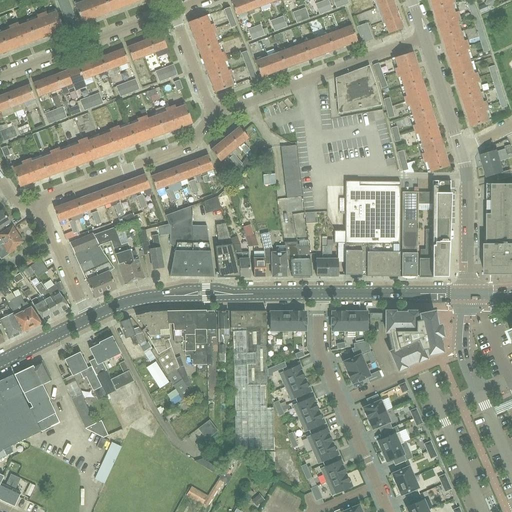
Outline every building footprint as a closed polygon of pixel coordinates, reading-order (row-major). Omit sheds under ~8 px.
[(56,0),(65,23),(76,19),(68,0),(56,0)] [(96,18),(89,0),(83,0),(84,1),(75,5),(82,23),(90,20),(90,19),(95,16),(96,18)] [(102,15),(110,12),(105,0),(89,0),(96,18),(96,17),(96,16),(101,14),(102,15)] [(124,7),(121,0),(105,0),(110,12),(117,9),(118,9),(118,8),(123,6),(123,7),(124,7)] [(243,0),(236,0),(231,2),(236,15),(247,11),(243,0)] [(259,6),(256,0),(243,0),(247,11),(249,15),(255,13),(253,8),(259,6)] [(326,0),(322,2),(326,12),(332,10),(327,0),(326,0)] [(346,0),(332,0),(336,8),(348,4),(346,0)] [(375,0),(389,34),(393,32),(403,28),(392,0),(375,0)] [(431,0),(434,9),(455,2),(454,0),(431,0)] [(479,17),(472,1),(467,3),(472,16),(475,25),(483,51),(477,53),(479,58),(491,55),(483,31),(479,17)] [(326,12),(322,2),(315,4),(319,15),(326,12)] [(455,3),(455,2),(434,9),(438,23),(459,16),(458,12),(455,13),(452,3),(455,3)] [(236,26),(229,7),(224,10),(231,28),(236,26)] [(299,10),(303,21),(309,19),(305,8),(299,10)] [(303,21),(299,10),(292,13),(296,23),(303,21)] [(55,33),(63,30),(57,12),(47,16),(46,13),(41,14),(49,34),(54,32),(55,33)] [(49,34),(41,14),(37,16),(38,19),(29,23),(36,41),(43,38),(44,38),(43,37),(49,35),(49,36),(50,36),(49,34)] [(210,25),(206,15),(188,22),(194,36),(215,28),(213,24),(210,25)] [(443,38),(461,32),(458,22),(461,21),(459,16),(438,23),(443,38)] [(276,19),(280,29),(287,27),(283,17),(276,19)] [(280,29),(276,19),(270,21),(274,32),(280,29)] [(314,30),(324,27),(322,20),(312,23),(314,30)] [(28,44),(36,41),(29,23),(19,27),(18,24),(14,25),(22,46),(21,45),(27,43),(27,44),(28,44)] [(362,44),(373,40),(367,23),(356,27),(362,44)] [(22,46),(14,25),(9,27),(10,30),(1,34),(8,52),(15,49),(16,48),(15,47),(21,45),(21,46),(22,46)] [(267,28),(262,30),(260,25),(254,27),(258,38),(264,36),(264,35),(269,33),(267,28)] [(339,31),(345,46),(357,41),(351,26),(339,31)] [(252,40),(258,38),(254,27),(248,30),(252,40)] [(216,33),(215,28),(194,36),(199,51),(217,44),(213,34),(216,33)] [(327,35),(333,50),(345,46),(339,31),(327,35)] [(461,32),(443,38),(447,52),(468,45),(467,40),(464,41),(461,32)] [(167,48),(162,35),(150,39),(155,52),(167,48)] [(315,40),(321,55),(333,50),(327,35),(315,40)] [(155,52),(150,39),(139,43),(144,57),(155,52)] [(303,44),(309,59),(321,55),(315,40),(303,44)] [(144,57),(139,43),(128,48),(133,61),(144,57)] [(199,51),(204,65),(225,57),(223,51),(220,53),(217,44),(199,51)] [(309,59),(303,44),(291,49),(297,64),(309,59)] [(447,52),(452,66),(458,84),(479,77),(477,73),(474,74),(471,64),(470,60),(467,50),(470,50),(468,45),(447,52)] [(113,54),(118,67),(129,62),(124,49),(113,54)] [(297,64),(291,49),(279,53),(285,68),(297,64)] [(257,78),(256,78),(247,51),(241,53),(251,81),(257,78)] [(394,68),(396,73),(417,66),(413,52),(394,58),(397,67),(394,68)] [(285,68),(279,53),(267,58),(273,73),(285,68)] [(118,67),(113,54),(101,58),(106,71),(112,69),(113,73),(119,70),(118,67)] [(227,61),(225,57),(204,65),(210,79),(231,71),(230,70),(227,71),(224,62),(227,61)] [(90,62),(95,75),(106,71),(101,58),(90,62)] [(273,73),(267,58),(255,62),(261,77),(273,73)] [(79,66),(84,80),(95,75),(90,62),(79,66)] [(387,87),(379,63),(373,65),(381,89),(387,87)] [(162,69),(166,79),(177,75),(173,65),(162,69)] [(84,80),(79,66),(67,71),(72,84),(74,88),(75,92),(87,88),(84,80)] [(400,77),(403,86),(422,80),(417,66),(396,73),(397,78),(400,77)] [(507,107),(495,66),(489,68),(493,82),(502,109),(507,107)] [(338,114),(380,105),(377,86),(369,67),(335,80),(338,114)] [(166,79),(162,69),(155,71),(159,82),(166,79)] [(74,88),(72,84),(67,71),(56,75),(61,88),(66,86),(68,90),(74,88)] [(210,79),(215,93),(233,86),(229,76),(232,75),(231,71),(210,79)] [(61,88),(56,75),(45,79),(50,93),(61,88)] [(462,98),(481,92),(477,83),(480,82),(479,77),(458,84),(462,98)] [(50,93),(45,79),(33,84),(38,97),(50,93)] [(124,84),(128,94),(139,90),(135,79),(124,84)] [(403,97),(405,102),(426,95),(422,80),(403,86),(406,96),(403,97)] [(183,89),(179,81),(174,83),(177,90),(183,89)] [(128,94),(124,84),(116,86),(120,97),(128,94)] [(36,102),(35,98),(30,85),(18,90),(25,106),(36,102)] [(25,106),(18,90),(7,94),(14,113),(26,109),(25,106)] [(481,92),(462,98),(467,113),(488,106),(486,101),(483,102),(481,92)] [(90,97),(94,107),(103,104),(99,93),(90,97)] [(14,113),(7,94),(0,96),(0,109),(1,111),(3,117),(14,113)] [(409,106),(412,115),(431,109),(426,95),(405,102),(406,106),(409,106)] [(56,110),(60,120),(67,118),(62,107),(62,108),(57,96),(52,98),(57,109),(56,110)] [(94,107),(90,97),(80,101),(84,111),(94,107)] [(383,100),(388,118),(394,117),(389,98),(383,100)] [(178,129),(192,123),(185,106),(175,109),(174,106),(170,108),(178,129)] [(471,127),(481,124),(490,121),(486,111),(489,110),(488,106),(467,113),(471,127)] [(157,116),(163,134),(178,129),(170,108),(165,110),(166,112),(157,116)] [(435,123),(431,109),(412,115),(415,125),(412,125),(414,130),(435,123)] [(60,120),(56,110),(45,114),(49,124),(60,120)] [(163,134),(157,116),(148,120),(147,117),(141,119),(149,139),(163,134)] [(128,127),(135,145),(149,139),(141,119),(137,120),(138,123),(128,127)] [(418,134),(421,144),(440,138),(435,123),(414,130),(415,134),(418,134)] [(7,128),(3,130),(2,126),(0,126),(0,143),(11,139),(7,128)] [(7,128),(11,139),(18,136),(13,126),(7,128)] [(113,129),(120,150),(135,145),(128,127),(120,130),(119,127),(113,129)] [(230,134),(239,145),(249,137),(240,127),(230,134)] [(391,128),(394,142),(400,141),(397,127),(391,128)] [(106,155),(120,150),(113,129),(109,131),(110,133),(99,137),(106,155)] [(221,142),(230,153),(232,156),(234,154),(236,156),(242,151),(241,149),(242,148),(239,145),(230,134),(221,142)] [(84,140),(92,160),(106,155),(99,137),(88,141),(87,139),(84,140)] [(423,159),(444,152),(440,138),(421,144),(424,153),(421,154),(423,159)] [(77,166),(92,160),(84,140),(77,142),(78,145),(71,148),(77,166)] [(230,153),(221,142),(211,150),(220,161),(230,153)] [(245,154),(250,150),(245,145),(242,148),(241,149),(242,151),(245,154)] [(302,197),(296,145),(281,147),(287,198),(302,197)] [(4,157),(8,155),(10,155),(7,147),(2,148),(4,157)] [(63,171),(77,166),(71,148),(60,152),(59,149),(55,150),(63,171)] [(63,171),(55,150),(49,153),(50,155),(42,158),(49,176),(63,171)] [(483,166),(500,161),(497,150),(480,155),(483,166)] [(397,152),(402,171),(408,170),(407,166),(407,163),(403,151),(397,152)] [(423,159),(424,163),(427,162),(430,172),(439,169),(449,166),(444,152),(423,159)] [(232,156),(240,166),(242,164),(236,156),(234,154),(232,156)] [(197,160),(202,173),(213,169),(208,156),(197,160)] [(232,156),(230,158),(238,167),(240,166),(232,156)] [(34,182),(49,176),(42,158),(32,162),(31,160),(27,161),(34,182)] [(185,164),(190,178),(202,173),(197,160),(185,164)] [(23,165),(13,169),(20,187),(34,182),(27,161),(22,163),(23,165)] [(497,174),(499,180),(511,176),(510,170),(503,172),(500,161),(483,166),(486,177),(497,174)] [(174,168),(179,182),(190,178),(185,164),(174,168)] [(168,186),(173,184),(179,182),(174,168),(163,173),(168,186)] [(163,173),(151,177),(156,190),(168,186),(163,173)] [(134,179),(139,192),(150,188),(145,175),(134,179)] [(139,192),(134,179),(122,183),(127,197),(139,192)] [(338,251),(338,259),(338,262),(345,262),(345,275),(366,275),(366,277),(399,277),(400,186),(362,185),(360,185),(360,182),(345,181),(345,187),(345,195),(345,215),(345,231),(345,243),(338,243),(338,251)] [(432,193),(432,204),(432,221),(432,230),(432,242),(432,253),(432,277),(447,277),(451,181),(432,181),(432,193)] [(117,200),(127,197),(122,183),(111,188),(116,201),(117,200)] [(511,183),(487,184),(487,244),(485,244),(485,275),(511,275),(511,183)] [(116,201),(111,188),(100,192),(105,205),(110,203),(111,207),(114,205),(118,217),(117,217),(120,226),(125,224),(122,217),(121,216),(117,204),(116,201)] [(105,205),(100,192),(88,196),(93,209),(105,205)] [(418,192),(402,192),(402,276),(417,276),(417,213),(418,204),(418,192)] [(432,193),(418,192),(418,204),(432,204),(432,193)] [(93,209),(88,196),(77,200),(82,213),(93,209)] [(217,197),(211,199),(204,202),(206,214),(221,209),(217,197)] [(82,213),(77,200),(66,205),(71,218),(82,213)] [(71,218),(66,205),(54,209),(59,222),(71,218)] [(166,216),(169,225),(171,226),(170,234),(170,245),(175,249),(170,276),(214,277),(207,226),(192,225),(192,217),(192,206),(166,216)] [(0,228),(10,222),(3,211),(0,212),(0,228)] [(136,220),(134,216),(133,213),(122,217),(125,224),(135,220),(136,220)] [(305,213),(306,223),(317,223),(316,213),(305,213)] [(216,246),(220,277),(240,277),(239,261),(237,261),(232,246),(226,224),(216,225),(219,246),(216,246)] [(158,227),(160,236),(170,234),(171,226),(169,225),(158,227)] [(0,246),(2,245),(7,252),(8,254),(18,248),(16,246),(23,242),(12,226),(0,234),(0,246)] [(249,226),(243,229),(249,247),(254,247),(258,246),(255,234),(252,235),(249,226)] [(114,228),(94,236),(100,246),(111,242),(125,285),(128,284),(145,279),(136,251),(131,252),(130,250),(127,242),(121,245),(114,228)] [(145,230),(140,231),(140,232),(142,243),(148,242),(145,230)] [(432,277),(432,253),(432,242),(432,230),(426,230),(425,249),(426,257),(419,257),(419,277),(432,277)] [(117,288),(109,272),(114,269),(105,255),(103,252),(100,246),(94,236),(92,233),(75,241),(70,243),(75,254),(95,298),(117,288)] [(261,234),(264,252),(272,250),(269,233),(261,234)] [(163,267),(158,235),(152,236),(154,249),(150,250),(154,269),(163,267)] [(311,273),(310,259),(309,246),(297,247),(297,242),(284,243),(286,253),(287,260),(290,260),(291,276),(311,276),(311,273)] [(240,245),(232,246),(237,261),(239,261),(240,277),(240,278),(250,278),(249,253),(240,253),(240,245)] [(326,247),(327,276),(338,276),(338,262),(338,259),(331,259),(331,246),(326,247)] [(316,259),(316,276),(327,276),(326,247),(322,247),(322,259),(316,259)] [(287,260),(286,253),(272,253),(272,277),(286,277),(286,267),(289,267),(287,260)] [(265,277),(264,259),(253,259),(254,277),(265,277)] [(40,260),(30,267),(37,278),(48,271),(40,260)] [(28,277),(33,274),(32,272),(29,267),(24,271),(28,277)] [(16,283),(23,279),(20,273),(13,278),(16,283)] [(69,308),(58,292),(63,288),(60,280),(46,290),(47,291),(50,297),(60,313),(69,308)] [(43,301),(52,317),(60,313),(50,297),(47,291),(46,290),(42,284),(41,282),(38,284),(35,286),(41,296),(40,296),(43,301)] [(23,332),(40,324),(36,315),(27,303),(25,304),(20,295),(8,302),(23,332)] [(45,322),(52,317),(43,301),(39,303),(36,298),(31,301),(35,306),(45,322)] [(23,332),(8,302),(7,300),(0,303),(0,309),(4,318),(0,319),(0,321),(9,339),(23,332)] [(216,337),(216,329),(216,311),(173,312),(167,312),(168,323),(172,324),(175,344),(182,344),(182,351),(189,351),(190,360),(192,360),(192,365),(212,365),(212,337),(216,337)] [(218,312),(219,329),(219,354),(225,354),(225,347),(223,345),(223,337),(229,337),(228,311),(218,312)] [(267,408),(266,385),(267,385),(266,327),(266,311),(230,312),(231,327),(247,327),(247,331),(233,332),(234,367),(235,409),(235,450),(274,450),(273,408),(267,408)] [(293,312),(282,312),(282,331),(293,331),(293,311),(293,312)] [(305,331),(305,324),(306,324),(306,319),(305,319),(305,312),(301,312),(301,311),(293,311),(293,331),(305,331)] [(332,312),(332,319),(332,324),(332,331),(344,331),(344,311),(336,311),(336,312),(332,312)] [(344,331),(356,331),(356,312),(344,312),(344,311),(344,331)] [(144,329),(150,336),(148,337),(154,348),(152,349),(151,350),(156,359),(182,400),(191,394),(187,388),(176,370),(179,368),(175,358),(168,339),(170,339),(168,323),(167,312),(148,314),(136,317),(146,327),(144,329)] [(270,331),(282,331),(282,312),(270,312),(270,331)] [(367,312),(356,312),(356,331),(367,331),(367,312)] [(394,312),(393,312),(386,312),(386,313),(370,313),(370,320),(386,320),(386,332),(394,332),(398,349),(390,352),(398,370),(406,367),(405,366),(418,360),(418,362),(426,358),(425,355),(442,351),(439,337),(442,336),(440,326),(437,326),(434,312),(416,316),(416,312),(408,312),(408,313),(394,313),(394,312)] [(152,349),(148,342),(146,343),(142,332),(139,328),(133,330),(129,319),(120,322),(125,338),(130,336),(133,344),(135,343),(136,346),(138,345),(141,347),(151,362),(156,359),(151,350),(152,349)] [(95,359),(89,362),(92,367),(96,376),(101,387),(106,395),(134,381),(124,362),(119,364),(124,373),(110,380),(102,362),(113,356),(112,354),(119,351),(112,336),(99,343),(100,344),(90,349),(95,359)] [(369,346),(362,347),(355,349),(358,356),(344,362),(348,372),(348,373),(365,365),(360,356),(370,352),(369,346)] [(96,376),(92,367),(88,369),(80,352),(64,360),(72,377),(80,373),(83,378),(86,377),(98,400),(107,396),(107,395),(106,396),(106,395),(101,387),(96,376)] [(176,370),(187,388),(191,386),(180,356),(175,358),(179,368),(176,370)] [(0,458),(6,456),(3,449),(10,446),(20,441),(41,431),(51,427),(60,423),(55,413),(49,400),(42,385),(51,380),(42,361),(15,375),(29,403),(30,403),(32,408),(30,409),(30,410),(12,376),(0,381),(0,458)] [(169,381),(155,361),(146,367),(160,387),(169,381)] [(304,366),(307,372),(317,367),(314,361),(304,366)] [(285,387),(305,379),(299,365),(279,374),(285,387)] [(369,376),(365,365),(348,373),(348,372),(347,373),(350,381),(351,380),(353,383),(359,381),(363,379),(363,378),(367,377),(370,383),(381,378),(379,372),(369,376)] [(321,374),(310,378),(314,388),(316,388),(321,400),(327,398),(323,387),(325,387),(321,374)] [(311,392),(305,379),(285,387),(291,400),(311,392)] [(399,386),(402,393),(408,390),(405,383),(399,386)] [(71,399),(85,429),(103,438),(108,436),(101,421),(95,424),(84,400),(84,399),(82,394),(71,399)] [(299,419),(319,410),(313,397),(293,406),(299,419)] [(364,412),(367,420),(368,419),(387,410),(382,400),(364,408),(365,411),(364,412)] [(496,417),(511,409),(511,401),(511,402),(493,410),(496,417)] [(419,416),(416,409),(410,411),(413,419),(419,416)] [(324,423),(319,410),(299,419),(304,432),(324,423)] [(372,429),(389,422),(385,412),(387,411),(387,410),(368,419),(372,429)] [(419,416),(413,419),(416,426),(422,423),(419,416)] [(198,429),(206,440),(217,432),(218,431),(209,420),(198,429)] [(307,438),(312,451),(332,442),(327,429),(307,438)] [(378,441),(382,452),(403,442),(399,432),(378,441)] [(106,440),(104,439),(101,438),(97,447),(102,450),(106,440)] [(338,455),(332,442),(312,451),(318,464),(338,455)] [(404,443),(403,442),(382,452),(383,452),(381,453),(384,458),(385,458),(387,462),(404,455),(399,445),(404,443)] [(424,444),(427,452),(433,449),(430,442),(424,444)] [(121,447),(120,447),(112,443),(95,479),(104,483),(121,447)] [(437,456),(433,449),(427,452),(431,459),(437,456)] [(264,469),(275,469),(274,452),(264,453),(264,469)] [(202,459),(199,464),(220,477),(218,479),(222,482),(227,485),(232,477),(202,459)] [(340,461),(320,469),(326,482),(346,474),(340,461)] [(395,485),(413,477),(409,467),(392,474),(393,477),(392,478),(395,485)] [(0,483),(0,499),(4,501),(16,476),(11,474),(6,486),(0,483)] [(352,487),(346,474),(326,482),(332,495),(352,487)] [(442,485),(448,482),(445,475),(439,477),(442,485)] [(15,490),(18,483),(20,478),(16,476),(4,501),(14,506),(20,493),(15,490)] [(413,477),(395,485),(396,486),(397,485),(401,495),(418,488),(413,477)] [(207,496),(203,503),(208,506),(222,482),(218,479),(217,479),(207,496)] [(448,482),(442,485),(445,492),(451,489),(448,482)] [(317,486),(311,489),(316,501),(322,498),(317,486)] [(192,487),(187,495),(202,504),(203,503),(207,496),(192,487)] [(407,511),(424,511),(428,510),(423,500),(407,507),(408,511),(407,511)]
